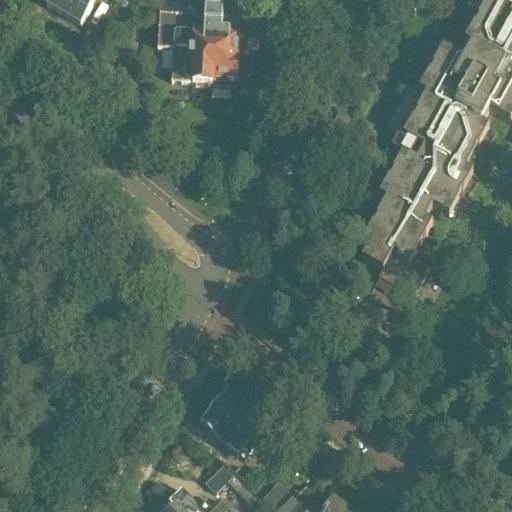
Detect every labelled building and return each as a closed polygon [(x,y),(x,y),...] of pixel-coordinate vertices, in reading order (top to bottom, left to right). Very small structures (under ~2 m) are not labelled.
[(47,10),(80,29),(96,0),(36,0),(36,1),(48,8),(47,10)] [(322,0),(338,9),(343,0),(322,0)] [(511,0),(480,0),(487,4),(464,46),(471,49),(464,62),(443,51),(420,94),(426,98),(403,140),(424,151),(417,164),(403,157),(379,199),(386,203),(363,245),(370,249),(362,263),(383,275),(379,282),(414,302),(430,272),(413,263),(432,227),(425,223),(432,211),(449,220),(473,177),(466,173),(489,131),(482,127),(489,114),(503,122),(511,126),(511,0)] [(222,23),(223,19),(205,18),(205,22),(158,19),(156,53),(172,54),(170,87),(190,88),(190,89),(194,89),(194,91),(208,92),(208,90),(211,90),(215,95),(231,95),(236,92),(236,83),(240,80),(240,75),(237,71),(237,68),(236,68),(237,44),(238,24),(222,23)] [(95,81),(99,73),(89,67),(84,75),(95,81)] [(135,289),(138,283),(131,279),(128,285),(135,289)] [(228,394),(217,407),(239,426),(236,429),(259,448),(265,441),(258,435),(266,426),(228,394)] [(200,428),(195,434),(207,445),(213,439),(237,459),(239,458),(245,463),(259,448),(236,429),(239,426),(217,407),(200,428)] [(296,460),(277,443),(263,459),(283,476),(296,460)] [(250,509),(256,504),(234,481),(228,486),(250,509)] [(327,481),(317,491),(324,497),(333,487),(327,481)] [(196,511),(190,505),(193,501),(182,490),(170,502),(173,505),(166,511),(228,511),(222,505),(214,511),(196,511)] [(297,511),(300,509),(289,498),(275,511),(297,511)] [(349,511),(334,501),(326,511),(349,511)]
